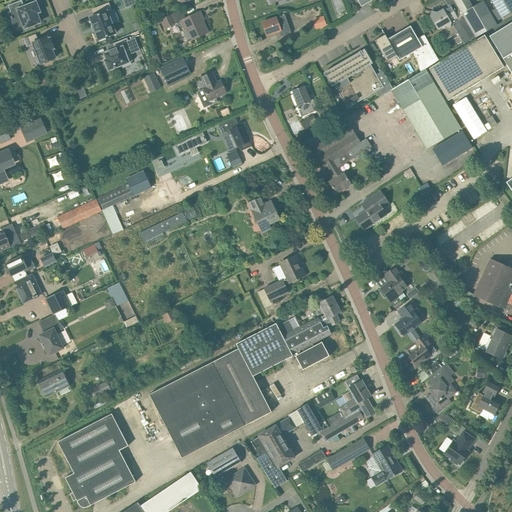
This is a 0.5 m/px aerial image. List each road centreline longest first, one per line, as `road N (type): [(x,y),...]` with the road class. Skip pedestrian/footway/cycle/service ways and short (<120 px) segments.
road 1 (residential): [(464,504),(420,453),(257,85)]
road 2 (residential): [(257,85),(407,0)]
